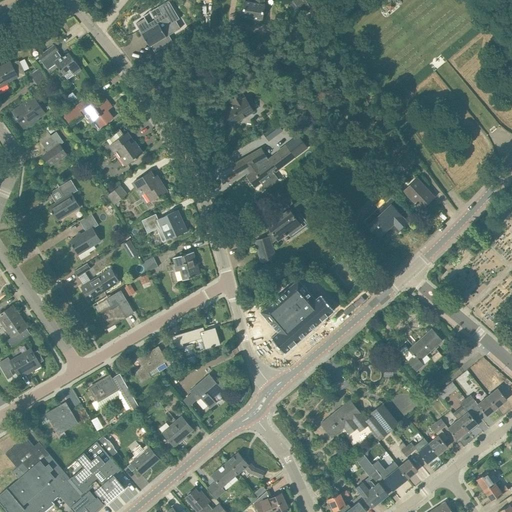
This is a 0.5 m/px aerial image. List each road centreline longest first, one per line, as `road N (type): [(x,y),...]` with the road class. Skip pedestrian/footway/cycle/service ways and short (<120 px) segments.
road 1 (residential): [(228,282),(191,173),(121,63),(69,0)]
road 2 (secondary): [(274,389),(406,275)]
road 3 (residential): [(78,370),(228,282)]
road 4 (secondary): [(132,511),(254,412)]
road 5 (secondary): [(406,275),(511,167)]
road 6 (residential): [(78,370),(0,250)]
road 7 (tertiary): [(511,365),(406,275)]
